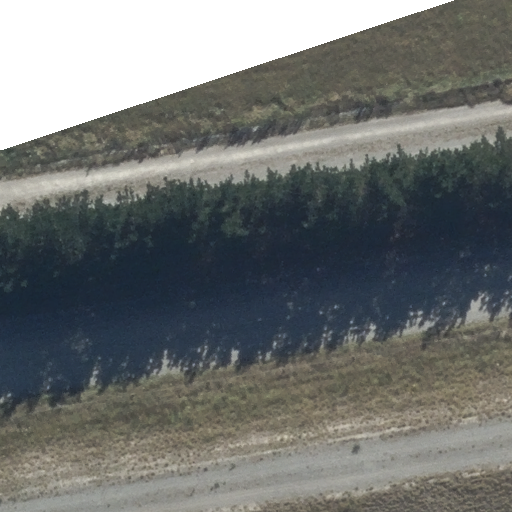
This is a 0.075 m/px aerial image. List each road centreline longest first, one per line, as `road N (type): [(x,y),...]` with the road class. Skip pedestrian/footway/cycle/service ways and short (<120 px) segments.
road 1 (unclassified): [(0,370),(511,281)]
road 2 (track): [(511,469),(263,511)]
